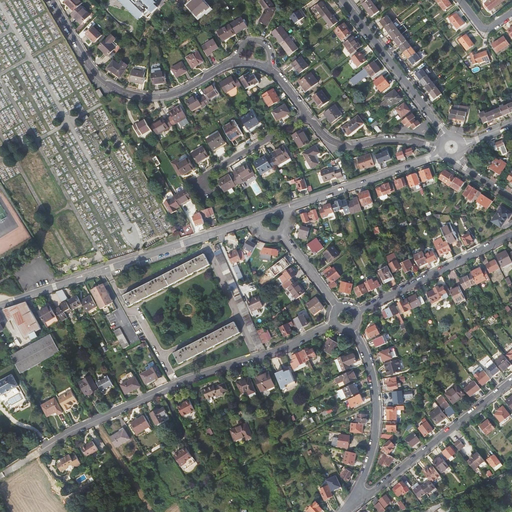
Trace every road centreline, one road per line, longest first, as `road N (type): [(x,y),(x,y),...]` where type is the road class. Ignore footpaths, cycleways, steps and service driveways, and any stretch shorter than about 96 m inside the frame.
road 1 (residential): [(345,318),(258,358),(182,380),(37,451)]
road 2 (residential): [(50,0),(92,73),(116,88),(167,97),(248,64),(271,70),(305,116)]
road 3 (residential): [(0,304),(253,219)]
road 4 (residential): [(354,503),(511,381)]
road 5 (residential): [(345,318),(369,355),(377,401),(376,437),(354,503)]
road 6 (residential): [(511,235),(345,318)]
road 7 (residential): [(446,137),(342,0)]
road 8 (residential): [(286,207),(443,155)]
road 9 (residential): [(305,116),(339,144),(383,139),(439,147)]
road 10 (residential): [(305,116),(195,182)]
